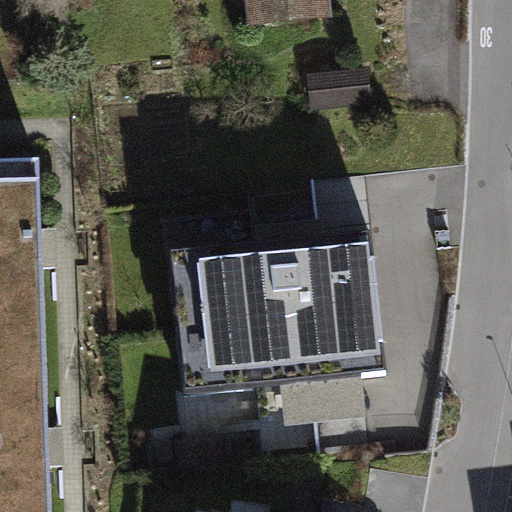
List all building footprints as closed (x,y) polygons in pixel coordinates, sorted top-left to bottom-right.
[(267,0),(270,21),(324,16),(322,0),(267,0)] [(310,80),(314,109),(368,102),(364,73),(310,80)] [(0,273),(43,272),(40,166),(0,167),(0,273)] [(258,248),(170,258),(185,398),(386,376),(371,236),(325,241),(329,269),(261,277),(258,248)] [(0,450),(48,449),(43,272),(0,273),(0,450)] [(50,511),(48,449),(0,450),(0,511),(50,511)]
